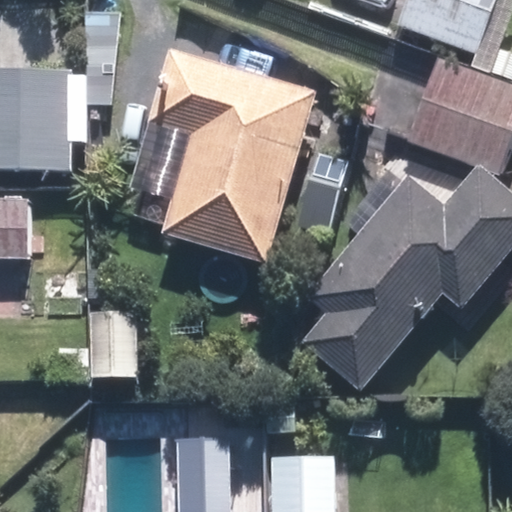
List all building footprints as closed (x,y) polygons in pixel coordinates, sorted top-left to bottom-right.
[(404,0),(397,21),(474,50),(493,0),(404,0)] [(284,261),(331,92),(190,53),(172,118),(211,129),(182,233),(284,261)] [(511,83),(440,60),(413,141),(502,170),(511,139),(511,83)] [(0,71),(0,168),(69,170),(71,74),(0,71)] [(467,306),(511,252),(511,189),(485,167),(451,207),(415,177),(315,294),(333,310),(309,337),(367,386),(448,290),(467,306)] [(24,200),(0,200),(0,255),(24,256),(24,200)] [(153,310),(104,309),(103,373),(152,373),(153,310)] [(178,440),(178,511),(230,511),(230,439),(178,440)] [(275,457),(276,511),(336,511),(336,456),(275,457)]
